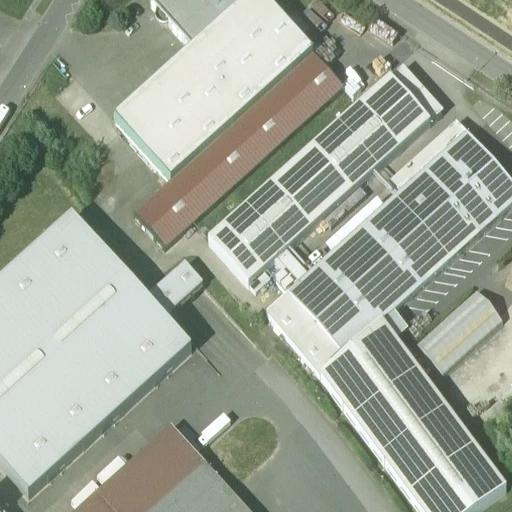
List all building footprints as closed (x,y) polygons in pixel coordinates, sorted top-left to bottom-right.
[(192,56),(114,127),(170,189),(313,60),(257,0),(254,0),(248,6),(192,56)] [(242,0),(150,0),(151,0),(148,10),(192,56),(248,6),(242,0)] [(313,60),(170,189),(134,222),(165,256),(344,95),(313,60)] [(389,86),(208,248),(248,293),(430,130),(389,86)] [(455,129),(388,189),(398,201),(399,201),(399,200),(421,181),(466,141),(455,129)] [(398,201),(287,301),(343,363),(381,329),(448,270),(511,212),(511,192),(466,141),(421,181),(399,200),(399,201),(398,201)] [(72,225),(0,289),(0,472),(28,504),(191,356),(72,225)] [(321,254),(302,271),(310,280),(329,263),(321,254)] [(511,275),(503,288),(511,293),(511,275)] [(293,292),(283,281),(275,287),(286,299),(293,292)] [(438,381),(501,327),(474,296),(411,350),(438,381)] [(483,511),(505,496),(381,329),(343,363),(287,301),(266,320),(321,385),(415,511),(483,511)] [(241,511),(204,470),(158,511),(241,511)]
